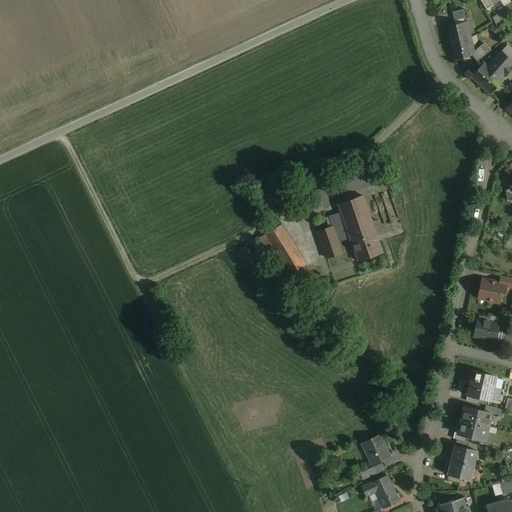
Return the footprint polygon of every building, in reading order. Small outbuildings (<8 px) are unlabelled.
[(479,0),(486,10),(493,6),(489,0),(479,0)] [(464,9),(452,12),(454,21),(466,18),(464,9)] [(464,23),(447,27),(451,43),(467,39),(464,23)] [(467,39),(451,43),(454,59),(471,55),(467,39)] [(486,54),(482,49),(472,57),(476,62),(486,54)] [(511,62),(500,52),(487,67),(499,78),(503,74),(504,75),(511,68),(510,66),(511,64),(511,62)] [(484,64),(471,77),(489,93),(501,80),(499,78),(487,67),(484,64)] [(328,165),(302,173),(307,186),(332,177),(328,165)] [(362,196),(338,205),(340,213),(344,224),(349,238),(351,242),(376,234),(362,196)] [(344,224),(340,213),(329,217),(332,227),(333,226),(333,228),(344,224)] [(349,238),(344,224),(333,228),(338,241),(349,238)] [(332,227),(317,232),(326,258),(342,253),(338,241),(333,228),(333,226),(332,227)] [(283,227),(258,242),(281,280),(289,275),(273,248),(290,238),(283,227)] [(376,234),(351,242),(357,261),(382,253),(376,234)] [(290,238),(273,248),(289,275),(306,265),(290,238)] [(246,246),(238,251),(252,275),(261,270),(246,246)] [(261,270),(252,275),(262,291),(271,286),(261,270)] [(511,278),(500,276),(499,283),(506,284),(505,288),(511,289),(511,278)] [(499,283),(481,279),(478,298),(488,300),(488,302),(499,304),(501,293),(504,293),(505,288),(506,284),(499,283)] [(488,318),(478,316),(478,320),(477,319),(474,337),(495,341),(497,331),(498,324),(487,321),(488,318)] [(505,333),(497,331),(495,341),(494,343),(503,345),(505,333)] [(496,377),(472,372),(467,395),(468,396),(479,398),(490,400),(496,377)] [(497,408),(485,405),(483,411),(490,412),(490,414),(495,415),(497,408)] [(483,411),(463,406),(460,420),(487,426),(490,414),(490,412),(483,411)] [(487,426),(460,420),(457,433),(466,435),(484,439),(487,426)] [(466,435),(457,433),(454,432),(452,439),(457,440),(464,441),(466,435)] [(380,435),(361,443),(371,465),(390,457),(380,435)] [(464,441),(457,440),(456,445),(468,448),(469,443),(464,441)] [(456,445),(454,445),(452,454),(454,455),(452,460),(473,465),(475,459),(472,458),(474,450),(468,448),(456,445)] [(473,465),(452,460),(451,466),(449,465),(447,474),(448,475),(460,478),(467,479),(469,472),(472,472),(473,465)] [(380,464),(372,468),(375,474),(383,470),(380,464)] [(372,467),(359,473),(362,480),(375,474),(372,468),(372,467)] [(387,475),(362,487),(366,496),(375,492),(383,508),(398,501),(387,475)] [(460,478),(448,475),(446,481),(459,484),(460,478)] [(511,486),(510,480),(499,483),(502,495),(511,491),(511,486)] [(465,497),(436,505),(437,511),(469,511),(465,497)] [(511,511),(511,508),(509,499),(486,506),(487,511),(511,511)]
